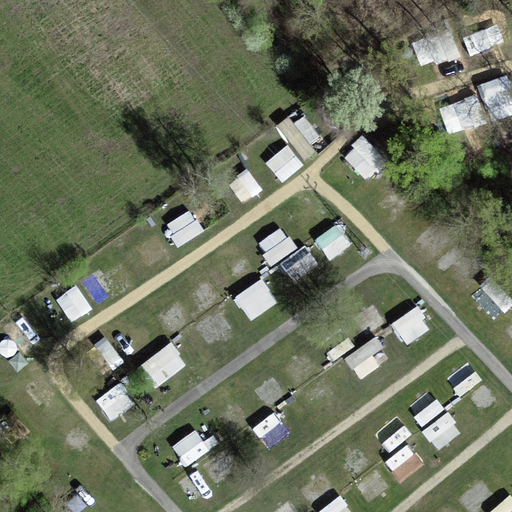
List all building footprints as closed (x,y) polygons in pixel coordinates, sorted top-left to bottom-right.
[(289,121),(304,155),(329,144),(314,110),(289,121)] [(270,159),(288,178),(309,160),(292,140),(270,159)] [(172,221),(183,240),(204,229),(193,209),(172,221)] [(284,222),(262,242),(279,262),(301,241),(284,222)] [(321,234),(332,254),(352,244),(341,224),(321,234)] [(154,262),(176,248),(163,227),(140,241),(154,262)] [(296,277),(321,259),(308,241),(283,259),(296,277)] [(130,258),(102,269),(112,295),(140,283),(130,258)] [(239,294),(256,317),(282,297),(265,274),(239,294)] [(511,294),(494,275),(475,291),(497,316),(511,302),(511,294)] [(75,317),(97,304),(83,280),(61,293),(75,317)] [(210,340),(238,326),(227,303),(198,317),(210,340)] [(413,344),(437,327),(420,303),(396,319),(413,344)] [(7,322),(26,351),(50,336),(31,307),(7,322)] [(511,323),(500,333),(511,347),(511,323)] [(379,333),(350,353),(365,374),(394,354),(379,333)] [(159,384),(192,360),(175,338),(143,362),(159,384)] [(473,355),(447,374),(449,377),(461,394),(487,375),(473,355)] [(281,371),(259,383),(271,404),(293,392),(281,371)] [(105,398),(117,413),(135,398),(122,383),(105,398)] [(436,384),(411,396),(424,421),(448,408),(436,384)] [(257,424),(274,445),(294,430),(278,408),(257,424)] [(454,408),(427,425),(442,447),(468,429),(454,408)] [(394,448),(417,429),(401,410),(378,429),(394,448)] [(201,424),(176,441),(189,461),(214,444),(201,424)] [(406,478),(429,459),(412,439),(390,458),(406,478)] [(220,481),(243,462),(228,443),(204,461),(220,481)] [(382,462),(358,481),(375,502),(399,484),(382,462)] [(181,479),(199,501),(219,485),(201,463),(181,479)] [(329,467),(304,485),(320,507),(345,488),(329,467)] [(484,475),(463,493),(481,511),(501,493),(484,475)] [(494,511),(511,511),(511,492),(492,509),(494,511)] [(355,511),(350,494),(325,502),(328,511),(355,511)] [(461,511),(448,499),(434,511),(461,511)]
